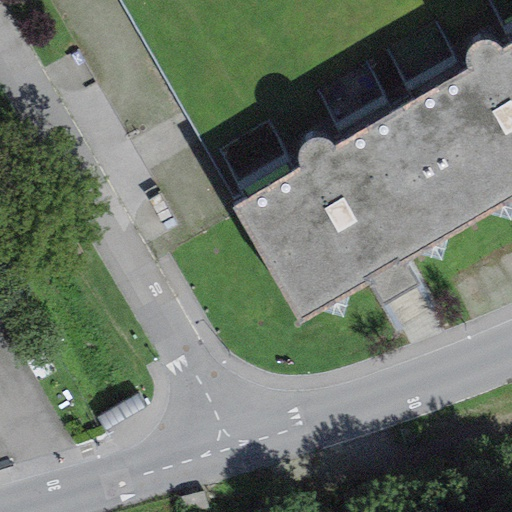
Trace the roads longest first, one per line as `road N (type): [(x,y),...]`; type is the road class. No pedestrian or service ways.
road 1 (residential): [(229,445),(0,51)]
road 2 (residential): [(229,445),(511,350)]
road 3 (residential): [(0,510),(229,445)]
